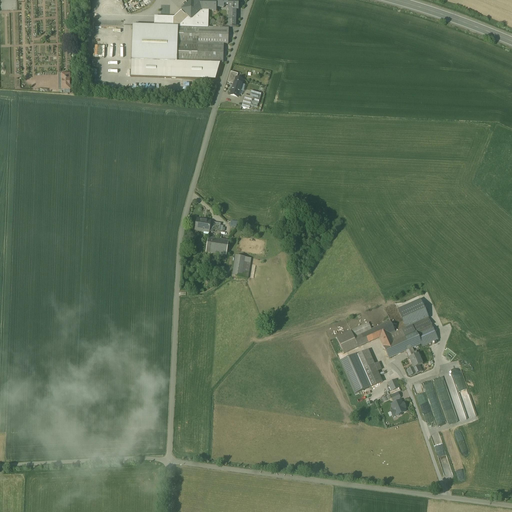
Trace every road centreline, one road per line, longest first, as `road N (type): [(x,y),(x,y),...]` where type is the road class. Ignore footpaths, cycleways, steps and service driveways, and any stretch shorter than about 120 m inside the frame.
road 1 (unclassified): [(168,460),(181,228),(250,0)]
road 2 (unclassified): [(168,460),(511,505)]
road 3 (unclassified): [(0,465),(168,460)]
road 4 (secondary): [(511,40),(396,0)]
